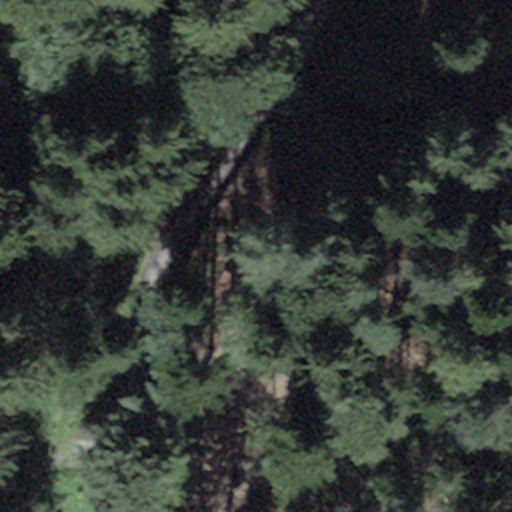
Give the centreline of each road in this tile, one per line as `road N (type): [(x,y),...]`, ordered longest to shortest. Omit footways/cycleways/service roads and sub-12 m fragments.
road 1 (track): [(134,511),(140,405),(174,263),(219,155),(320,0)]
road 2 (track): [(0,490),(140,405)]
